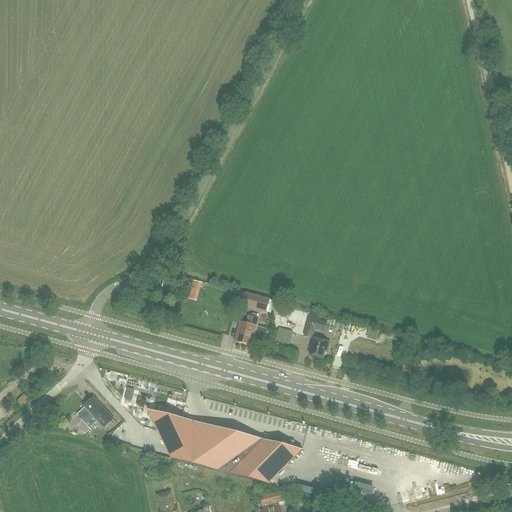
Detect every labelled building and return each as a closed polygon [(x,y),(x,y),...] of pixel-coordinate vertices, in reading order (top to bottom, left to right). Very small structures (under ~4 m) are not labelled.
[(188,295),(192,281),(166,274),(162,288),(188,295)] [(194,287),(192,301),(200,302),(203,288),(194,287)] [(247,294),(243,306),(266,312),(270,301),(247,294)] [(248,324),(241,322),(235,341),(250,345),(258,317),(251,315),(248,324)] [(308,318),(308,321),(303,337),(313,340),(316,329),(325,332),(327,323),(308,318)] [(293,332),(280,329),(276,341),(290,345),(293,332)] [(330,343),(314,339),(310,355),(323,359),(325,352),(327,353),(330,343)] [(28,396),(20,401),(24,407),(32,402),(28,396)] [(89,429),(98,421),(104,428),(114,420),(94,397),(84,406),(85,407),(77,415),(89,429)] [(150,413),(148,410),(147,410),(157,431),(158,430),(162,439),(161,439),(164,445),(164,444),(170,456),(169,456),(171,459),(268,485),(271,482),(278,474),(279,474),(282,470),(288,465),(303,451),(301,450),(300,452),(259,441),(256,444),(254,445),(253,446),(252,445),(234,439),(230,437),(211,431),(207,429),(198,426),(193,424),(188,423),(184,422),(165,417),(161,416),(156,415),(156,414),(150,413)] [(96,433),(101,440),(108,435),(103,428),(96,433)] [(308,475),(311,468),(298,464),(296,472),(308,475)] [(285,501),(282,491),(260,497),(262,506),(285,501)] [(177,511),(177,507),(175,508),(171,492),(157,496),(161,511),(160,511),(177,511)]
